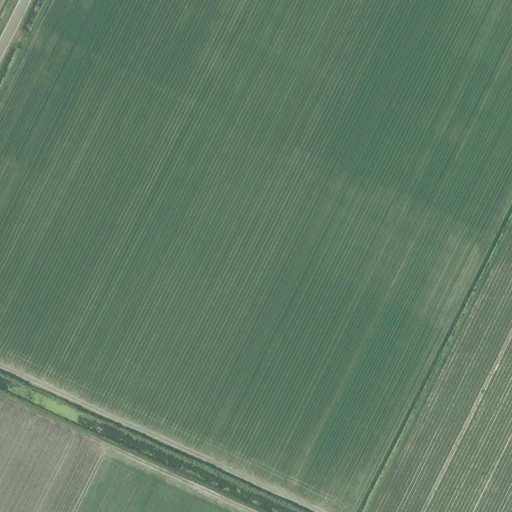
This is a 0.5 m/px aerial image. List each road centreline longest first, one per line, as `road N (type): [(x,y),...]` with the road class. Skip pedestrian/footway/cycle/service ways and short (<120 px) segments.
road 1 (track): [(0,365),(319,511)]
road 2 (track): [(247,511),(0,398)]
